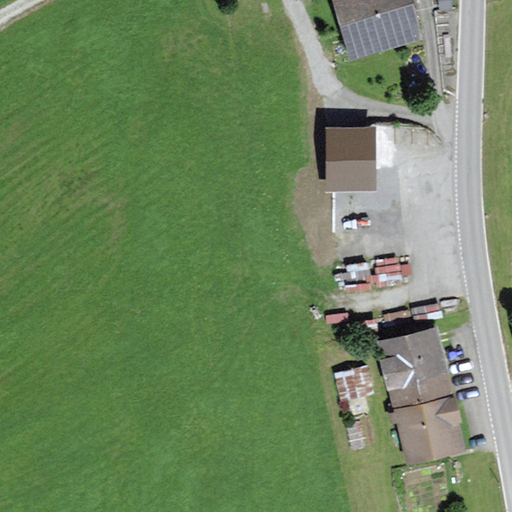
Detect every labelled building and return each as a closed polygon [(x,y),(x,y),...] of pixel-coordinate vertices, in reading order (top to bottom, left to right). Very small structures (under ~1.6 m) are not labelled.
[(343,0),(349,18),(413,1),(412,0),(343,0)] [(413,1),(349,18),(358,51),(385,43),(384,40),(419,30),(418,16),(413,1)] [(365,134),(334,134),(334,167),(365,167),(365,134)] [(398,418),(407,459),(430,453),(429,448),(444,445),(446,450),(463,446),(447,370),(442,371),(432,332),(381,344),(396,410),(390,412),(392,419),(398,418)] [(370,389),(365,369),(340,375),(345,395),(370,389)]
